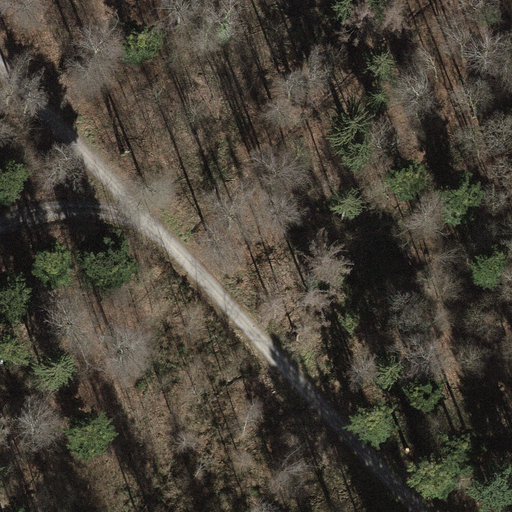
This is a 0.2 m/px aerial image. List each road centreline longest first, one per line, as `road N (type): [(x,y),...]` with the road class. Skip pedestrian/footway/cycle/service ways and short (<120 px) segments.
road 1 (track): [(0,65),(420,511)]
road 2 (track): [(154,227),(77,211),(0,229)]
